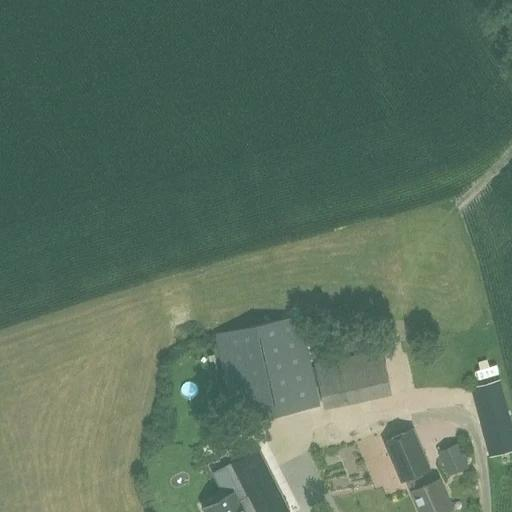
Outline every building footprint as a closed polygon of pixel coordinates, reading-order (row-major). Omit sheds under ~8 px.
[(172,320),(199,318),(198,299),(171,301),(172,320)] [(236,422),(319,403),(299,315),(216,334),(236,422)] [(174,335),(203,333),(202,319),(174,321),(174,335)] [(389,391),(383,348),(316,362),(326,405),(389,391)] [(489,455),(511,448),(511,429),(499,380),(471,388),(489,455)] [(421,511),(444,511),(452,509),(440,478),(418,487),(413,473),(426,468),(409,427),(387,436),(403,477),(406,475),(421,511)] [(444,445),(452,468),(471,462),(463,439),(444,445)] [(237,475),(247,496),(239,500),(234,490),(223,496),(201,507),(202,508),(203,507),(205,511),(290,511),(258,449),(236,460),(231,463),(237,475)]
